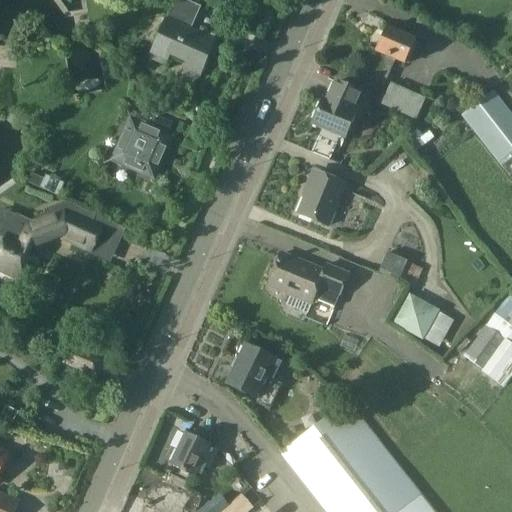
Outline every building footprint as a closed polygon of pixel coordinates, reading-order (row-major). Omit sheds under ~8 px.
[(166,68),(170,58),(185,64),(177,83),(193,90),(198,77),(214,41),(216,37),(201,30),(200,34),(192,31),(202,8),(183,0),(177,0),(169,21),(166,19),(149,56),(152,57),(150,62),(166,68)] [(395,61),(405,66),(416,42),(387,29),(375,52),(395,61)] [(395,61),(375,52),(364,78),(384,87),(395,61)] [(311,125),(346,141),(358,114),(354,112),(362,94),(335,83),(326,102),(323,100),(311,125)] [(425,99),(390,84),(381,105),(416,120),(425,99)] [(511,180),(511,115),(494,92),(462,117),(511,180)] [(139,109),(134,121),(129,119),(110,161),(154,181),(173,138),(167,136),(173,124),(139,109)] [(298,216),(330,228),(347,186),(315,173),(298,216)] [(31,175),(27,184),(39,189),(43,180),(31,175)] [(0,271),(19,279),(36,245),(59,234),(61,239),(91,252),(101,230),(59,212),(25,225),(14,220),(5,239),(0,237),(0,271)] [(379,274),(399,283),(406,264),(407,262),(388,254),(379,274)] [(268,286),(291,295),(286,306),(307,314),(312,300),(334,308),(348,274),(326,266),(323,272),(281,255),(268,286)] [(423,270),(406,264),(399,283),(414,290),(423,270)] [(502,305),(486,327),(507,342),(484,373),(504,388),(511,377),(511,298),(509,297),(502,305)] [(486,327),(463,358),(484,373),(507,342),(486,327)] [(227,386),(258,401),(270,376),(274,378),(281,364),(246,346),(227,386)] [(69,348),(63,361),(96,377),(102,363),(69,348)] [(331,396),(322,396),(323,410),(332,410),(331,396)] [(432,511),(360,420),(347,404),(310,433),(281,456),(325,511),(432,511)] [(171,465),(182,470),(181,472),(185,474),(186,472),(196,478),(211,446),(186,434),(171,465)] [(183,511),(188,503),(155,488),(143,511),(183,511)] [(0,509),(6,511),(14,511),(18,503),(0,495),(0,509)] [(248,511),(253,508),(243,495),(222,511),(248,511)]
